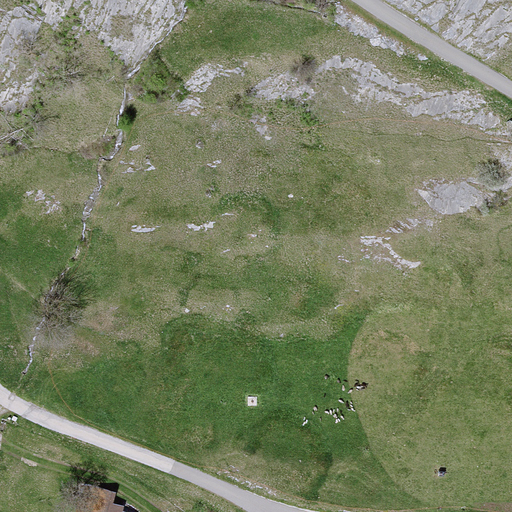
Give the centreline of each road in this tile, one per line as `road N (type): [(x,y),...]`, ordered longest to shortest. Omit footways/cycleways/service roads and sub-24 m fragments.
road 1 (unclassified): [(275,511),(0,398)]
road 2 (track): [(0,444),(105,480),(160,511)]
road 3 (unclassified): [(362,0),(511,90)]
